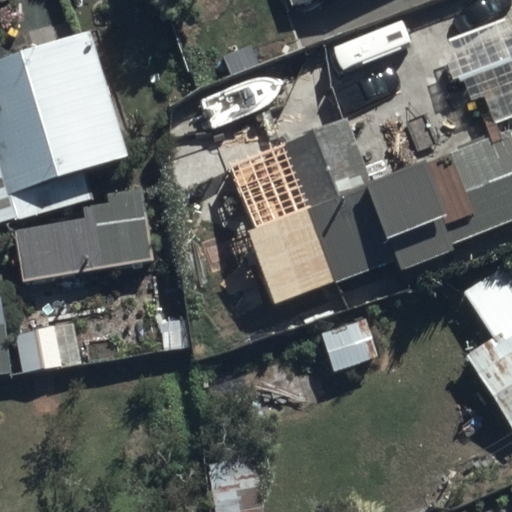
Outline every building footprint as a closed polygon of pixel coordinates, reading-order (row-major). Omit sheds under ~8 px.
[(272,51),(249,0),(164,0),(159,2),(196,85),(272,51)] [(83,33),(0,59),(0,228),(90,200),(83,179),(126,166),(83,33)] [(470,79),(487,127),(511,117),(511,72),(509,65),(470,79)] [(241,159),(236,161),(274,259),(311,245),(327,287),(384,266),(389,278),(449,256),(445,247),(511,222),(511,155),(505,135),(363,188),(338,123),(241,159)] [(93,225),(11,235),(17,288),(153,271),(144,193),(102,198),(103,209),(91,211),(93,225)] [(494,270),(456,293),(488,343),(459,360),(509,443),(511,441),(511,277),(502,284),(494,270)] [(359,320),(316,336),(330,376),(374,360),(359,320)] [(8,328),(0,328),(0,376),(59,368),(54,331),(9,338),(8,328)] [(261,511),(252,455),(204,463),(211,511),(261,511)]
